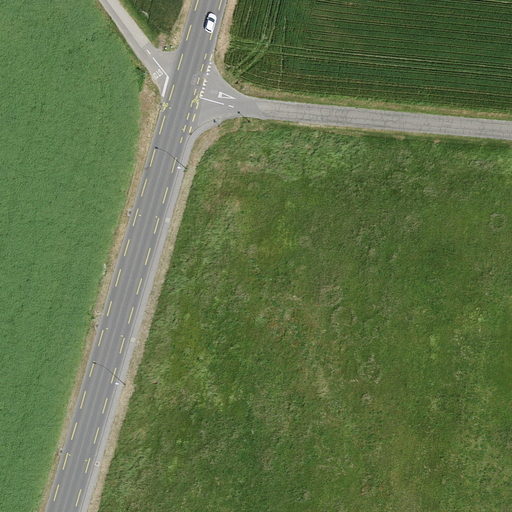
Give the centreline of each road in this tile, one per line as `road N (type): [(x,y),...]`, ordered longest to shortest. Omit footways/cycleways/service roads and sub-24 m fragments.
road 1 (tertiary): [(183,94),(63,511)]
road 2 (unclassified): [(511,131),(183,94)]
road 3 (track): [(183,94),(108,0)]
